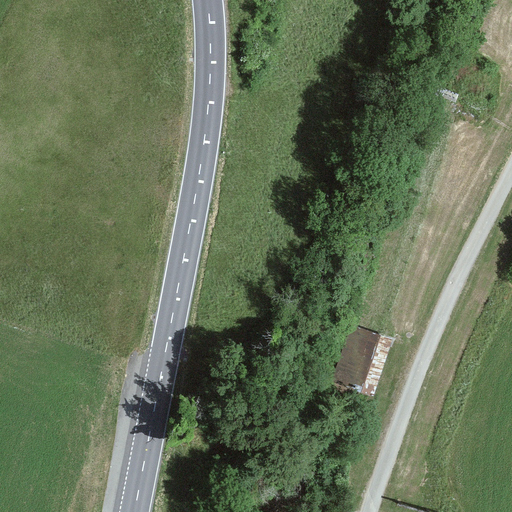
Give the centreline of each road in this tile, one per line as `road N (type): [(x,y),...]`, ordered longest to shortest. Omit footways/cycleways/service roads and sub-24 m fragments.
road 1 (secondary): [(136,511),(211,105),(208,0)]
road 2 (unclassified): [(511,176),(427,360),(374,511)]
